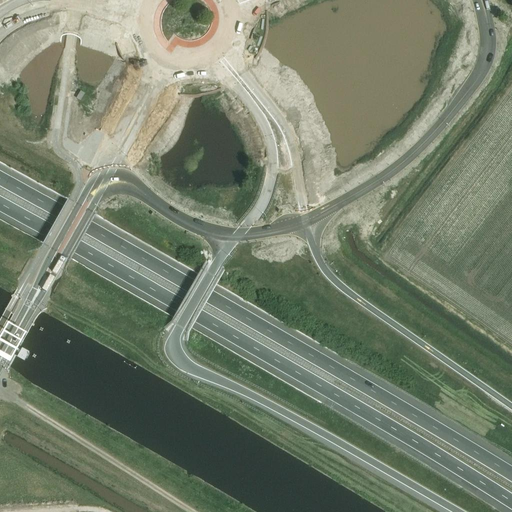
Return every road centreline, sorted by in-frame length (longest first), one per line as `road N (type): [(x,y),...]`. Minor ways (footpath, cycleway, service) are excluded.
road 1 (motorway): [(212,60),(266,129),(273,171),(263,204),(215,264),(176,334),(174,354),(456,511)]
road 2 (motorway): [(0,205),(511,503)]
road 3 (motorway): [(511,475),(0,180)]
road 4 (motorway): [(511,406),(323,268),(307,230),(292,146),(257,86)]
road 5 (primary): [(137,90),(40,287)]
road 6 (primary): [(40,287),(156,105)]
road 7 (track): [(25,406),(191,511)]
